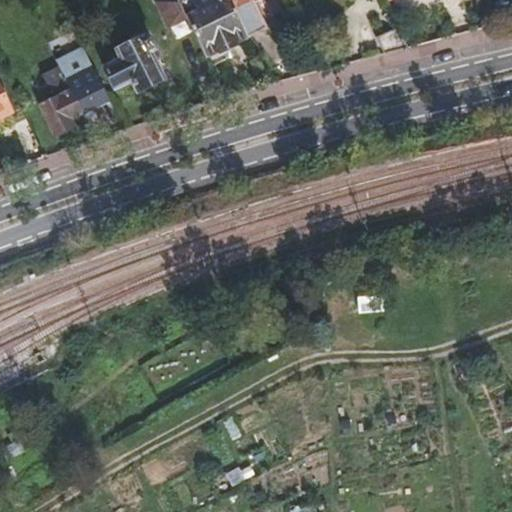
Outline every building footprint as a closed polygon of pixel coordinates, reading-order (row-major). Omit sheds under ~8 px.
[(183,22),(173,0),(169,0),(160,4),(155,7),(166,30),(183,22)] [(225,0),(226,1),(245,41),(263,33),(276,26),(263,0),(225,0)] [(226,1),(183,22),(203,61),(245,41),(226,1)] [(368,39),(376,57),(401,50),(391,29),(368,39)] [(117,59),(100,66),(112,91),(128,83),(133,92),(158,80),(145,52),(150,49),(143,34),(112,49),(117,59)] [(106,102),(83,55),(56,68),(79,114),(106,102)] [(79,114),(56,68),(36,77),(47,101),(33,107),(49,139),(72,128),(68,119),(79,114)]
